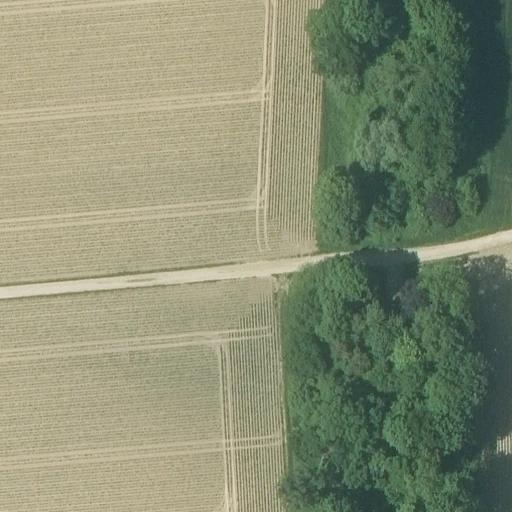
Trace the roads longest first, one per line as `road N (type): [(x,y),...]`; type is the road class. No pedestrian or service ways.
road 1 (track): [(0,293),(388,260),(511,227)]
road 2 (track): [(291,511),(273,269)]
